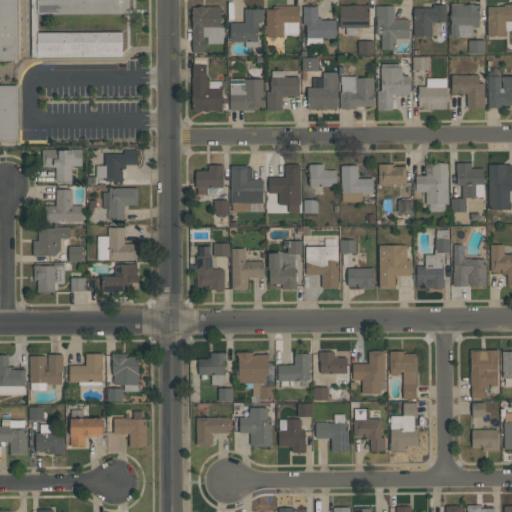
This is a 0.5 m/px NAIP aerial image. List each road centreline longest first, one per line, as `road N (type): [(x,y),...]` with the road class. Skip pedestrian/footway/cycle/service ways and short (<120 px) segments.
road 1 (residential): [(0,325),(511,319)]
road 2 (tertiary): [(171,0),(172,511)]
road 3 (residential): [(511,137),(171,139)]
road 4 (residential): [(230,482),(511,477)]
road 5 (residential): [(444,320),(445,479)]
road 6 (residential): [(7,325),(6,183)]
